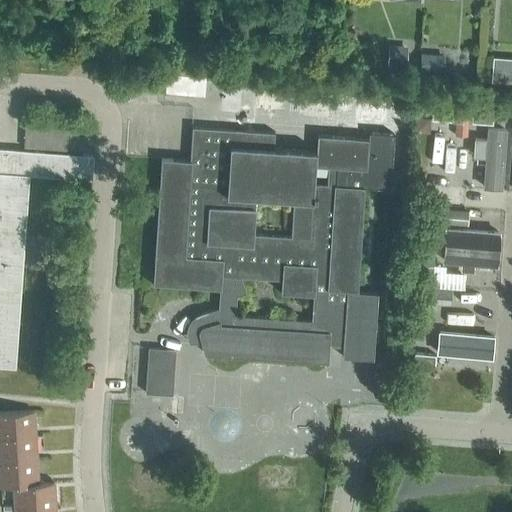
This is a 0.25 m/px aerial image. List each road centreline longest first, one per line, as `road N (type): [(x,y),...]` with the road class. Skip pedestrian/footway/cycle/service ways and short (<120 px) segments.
road 1 (residential): [(93,511),(89,426),(111,127),(102,99),(78,86),(0,83)]
road 2 (residential): [(497,435),(361,432),(344,511)]
road 3 (residential): [(497,435),(511,287)]
